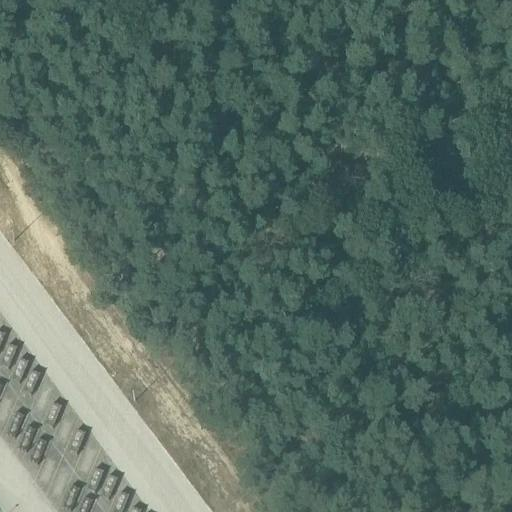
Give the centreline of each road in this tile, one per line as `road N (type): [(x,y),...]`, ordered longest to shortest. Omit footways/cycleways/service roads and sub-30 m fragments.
road 1 (unknown): [(0,260),(186,511)]
road 2 (track): [(427,0),(434,22),(511,102)]
